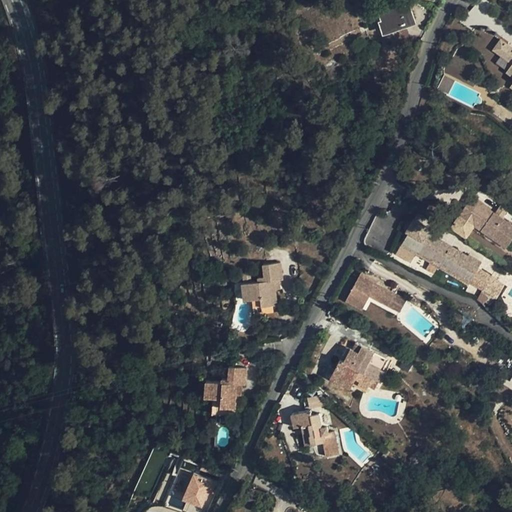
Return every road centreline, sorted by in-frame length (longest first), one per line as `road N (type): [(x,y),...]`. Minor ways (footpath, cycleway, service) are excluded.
road 1 (residential): [(216,511),(384,178),(430,38),(451,0)]
road 2 (tertiary): [(14,0),(37,86),(66,367),(53,477),(36,511)]
